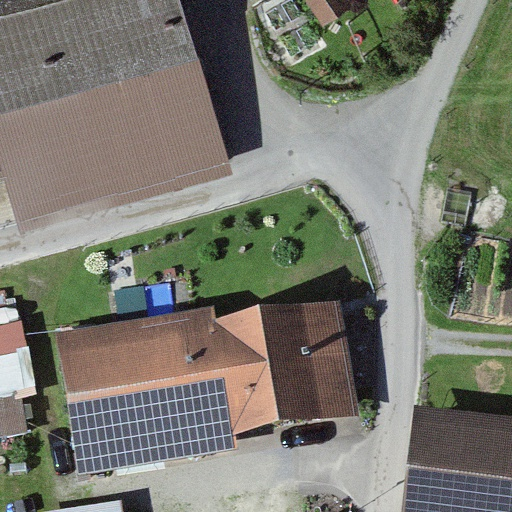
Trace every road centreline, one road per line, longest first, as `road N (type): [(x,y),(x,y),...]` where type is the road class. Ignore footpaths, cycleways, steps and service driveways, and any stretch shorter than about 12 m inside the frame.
road 1 (track): [(468,0),(403,150),(394,251),(394,511)]
road 2 (track): [(0,252),(330,156),(403,150)]
